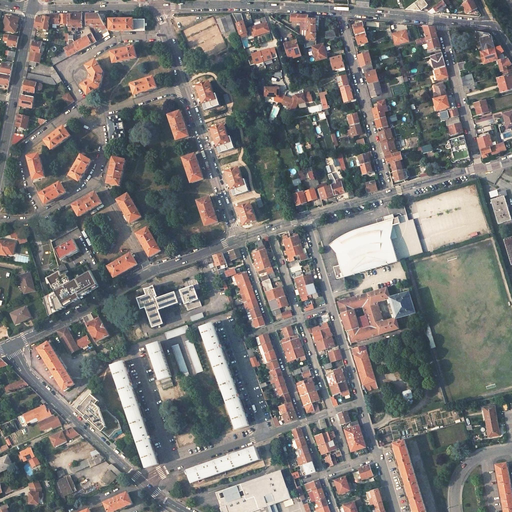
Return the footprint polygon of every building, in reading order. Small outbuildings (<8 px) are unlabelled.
[(428,6),(423,0),(419,0),(405,10),(420,12),(428,6)] [(472,0),(466,0),(465,1),(466,4),(463,5),(469,16),(479,17),(480,14),(477,10),(475,5),(472,0)] [(437,12),(440,10),(445,7),(446,6),(443,2),(428,12),(427,12),(433,13),(437,12)] [(248,36),(254,34),(255,37),(270,32),(265,18),(254,22),(256,27),(247,30),(242,14),(233,14),(238,24),(238,25),(243,42),(246,41),(245,38),(248,37),(248,36)] [(50,26),(69,25),(68,15),(62,15),(38,16),(36,28),(48,32),(50,26)] [(78,29),(82,29),(82,15),(75,15),(68,15),(69,25),(69,29),(78,29)] [(92,15),(87,15),(87,27),(101,27),(103,31),(106,29),(102,20),(99,15),(92,15)] [(308,16),(291,15),(290,22),(301,22),(308,23),(308,16)] [(225,37),(236,33),(229,16),(217,21),(222,35),(225,37)] [(308,23),(301,22),(300,35),(303,37),(306,48),(316,46),(316,41),(307,41),(307,39),(316,39),(317,26),(319,26),(319,23),(317,23),(317,17),(308,16),(308,23)] [(16,33),(18,19),(6,17),(3,30),(16,33)] [(145,20),(109,20),(109,31),(127,31),(145,31),(145,20)] [(365,34),(362,24),(354,26),(356,36),(365,34)] [(428,42),(438,39),(435,28),(426,27),(423,27),(428,42)] [(107,31),(106,29),(103,31),(93,36),(97,42),(109,35),(107,31)] [(334,30),(324,32),(326,39),(336,37),(334,30)] [(407,31),(392,35),(395,45),(409,41),(407,31)] [(484,52),(495,49),(492,37),(490,37),(489,34),(485,33),(479,33),(484,52)] [(365,34),(356,36),(359,46),(368,43),(365,34)] [(19,38),(10,36),(5,35),(4,41),(8,42),(8,45),(17,47),(19,38)] [(73,40),(69,41),(69,48),(65,50),(66,52),(69,58),(97,42),(93,36),(93,35),(76,45),(73,40)] [(229,35),(224,37),(228,47),(233,45),(229,35)] [(439,44),(438,39),(428,42),(430,48),(428,48),(429,52),(440,48),(439,44)] [(297,41),(285,45),(289,58),(294,56),(294,55),(301,53),(297,41)] [(31,52),(41,54),(42,44),(33,42),(31,52)] [(327,58),(326,54),(327,54),(324,44),(313,47),(317,61),(327,58)] [(130,48),(112,53),(114,64),(138,59),(137,54),(135,47),(130,48)] [(276,48),(261,52),(264,62),(279,57),(276,48)] [(487,64),(498,61),(495,49),(484,52),(487,64)] [(35,64),(41,65),(43,54),(41,54),(31,52),(31,53),(29,62),(35,64)] [(54,66),(69,58),(66,52),(51,60),(53,63),(54,66)] [(248,57),(250,66),(264,62),(261,52),(255,54),(255,55),(248,57)] [(369,54),(358,56),(360,62),(370,59),(369,54)] [(435,71),(446,68),(442,55),(436,56),(431,58),(435,71)] [(341,56),(331,59),(334,70),(337,69),(338,73),(345,71),(341,56)] [(374,71),(370,59),(360,62),(363,74),(366,73),(374,71)] [(505,76),(509,75),(508,69),(511,65),(511,64),(511,63),(509,59),(499,62),(502,73),(504,72),(505,76)] [(83,86),(89,96),(90,95),(101,88),(104,74),(99,64),(97,61),(87,67),(89,69),(92,76),(91,81),(83,86)] [(466,62),(458,64),(460,72),(468,70),(466,62)] [(13,65),(3,63),(1,73),(11,76),(13,65)] [(446,68),(435,71),(438,81),(448,78),(446,68)] [(376,70),(374,71),(366,73),(369,85),(380,82),(376,70)] [(0,76),(0,83),(9,86),(11,76),(1,73),(0,76)] [(53,80),(26,74),(25,81),(55,87),(62,82),(56,73),(51,76),(53,80)] [(464,87),(475,84),(472,75),(462,78),(464,87)] [(341,76),(339,77),(339,78),(338,78),(341,89),(349,86),(347,76),(342,77),(341,76)] [(511,76),(498,80),(502,93),(511,90),(511,76)] [(146,92),(158,88),(156,84),(154,77),(131,85),(133,91),(135,96),(146,92)] [(216,99),(210,81),(197,86),(200,95),(203,104),(204,103),(216,99)] [(36,84),(25,82),(23,91),(34,94),(35,93),(35,90),(39,91),(40,91),(42,90),(43,87),(42,85),(36,84)] [(383,93),(380,82),(369,85),(372,96),(383,93)] [(443,83),(434,86),(436,93),(434,94),(435,100),(447,96),(443,83)] [(472,90),(473,91),(479,89),(477,83),(475,84),(464,87),(465,91),(472,90)] [(349,86),(341,89),(345,102),(353,100),(349,86)] [(286,97),(281,94),(280,94),(280,88),(266,87),(266,97),(276,97),(280,97),(280,101),(284,102),(286,97)] [(283,104),(285,105),(288,107),(288,108),(289,111),(292,112),(295,111),(299,104),(313,100),(312,95),(311,95),(310,92),(297,96),(297,97),(294,98),(293,101),(286,97),(284,102),(283,104)] [(323,93),(320,94),(325,110),(328,109),(329,109),(325,96),(330,95),(329,92),(323,93)] [(66,102),(69,106),(75,102),(69,93),(63,98),(66,102)] [(35,98),(22,95),(20,107),(32,109),(35,98)] [(450,108),(447,96),(435,100),(434,100),(438,111),(450,108)] [(218,98),(204,103),(206,110),(221,105),(218,98)] [(379,109),(373,110),(373,111),(376,121),(386,118),(385,114),(388,113),(384,101),(378,102),(379,109)] [(486,101),(475,104),(478,116),(490,113),(486,101)] [(449,112),(443,114),(445,120),(451,119),(451,118),(454,117),(454,118),(459,117),(457,109),(448,111),(449,112)] [(354,111),(348,113),(352,126),(360,124),(357,114),(355,114),(354,111)] [(511,111),(503,114),(507,129),(511,128),(511,127),(511,111)] [(178,141),(190,137),(186,124),(181,112),(170,116),(178,141)] [(29,117),(18,115),(16,127),(27,129),(29,117)] [(386,118),(376,121),(378,128),(378,130),(389,127),(388,124),(398,121),(397,115),(386,118)] [(111,140),(126,138),(125,130),(124,125),(122,116),(108,119),(109,127),(108,127),(109,130),(109,133),(110,133),(111,140)] [(449,121),(451,126),(461,123),(459,118),(449,121)] [(451,126),(449,126),(452,136),(463,133),(463,131),(461,123),(451,126)] [(360,124),(352,126),(354,136),(363,134),(360,124)] [(230,143),(225,125),(212,129),(215,138),(218,147),(219,146),(230,143)] [(68,131),(65,127),(54,134),(46,141),(52,150),(71,136),(68,131)] [(392,130),(379,133),(383,145),(395,142),(396,142),(395,138),(394,138),(392,130)] [(12,147),(25,138),(14,136),(12,147)] [(464,136),(450,140),(451,145),(448,146),(447,147),(447,148),(448,149),(449,149),(452,148),(454,154),(455,159),(454,160),(453,161),(453,162),(453,163),(459,161),(464,160),(470,158),(466,144),(464,136)] [(491,144),(490,138),(479,141),(481,151),(490,148),(496,147),(495,143),(491,144)] [(358,148),(365,146),(363,139),(356,141),(358,148)] [(230,143),(219,146),(221,153),(235,148),(233,142),(230,143)] [(386,157),(399,153),(398,150),(397,150),(395,142),(383,145),(386,157)] [(424,154),(434,151),(433,144),(423,147),(424,154)] [(503,144),(496,147),(490,148),(491,154),(491,156),(505,152),(503,144)] [(490,148),(481,151),(484,159),(488,158),(487,155),(491,154),(490,148)] [(391,163),(393,173),(406,170),(404,162),(401,163),(400,161),(403,160),(401,153),(399,153),(386,157),(388,164),(391,163)] [(34,179),(45,177),(39,154),(34,155),(28,157),(31,167),(34,179)] [(200,168),(196,154),(184,159),(192,184),(204,180),(200,168)] [(360,156),(362,165),(371,163),(368,154),(360,156)] [(87,169),(91,161),(81,155),(70,175),(80,181),(87,169)] [(126,160),(114,158),(111,171),(108,183),(120,186),(126,160)] [(372,174),(373,177),(376,176),(376,172),(374,173),(371,163),(362,165),(365,176),(372,174)] [(239,168),(227,172),(229,180),(232,190),(233,190),(245,186),(239,168)] [(406,170),(393,173),(396,183),(406,180),(405,177),(408,176),(406,170)] [(345,193),(343,186),(342,182),(341,179),(336,180),(337,183),(332,185),(336,196),(345,193)] [(369,193),(378,190),(376,181),(367,184),(369,193)] [(61,182),(40,194),(46,204),(57,198),(66,192),(61,182)] [(322,200),(336,196),(332,185),(327,187),(326,183),(319,185),(317,185),(322,200)] [(245,186),(233,190),(235,197),(250,192),(247,185),(245,186)] [(316,189),(306,192),(309,201),(319,198),(316,189)] [(498,224),(511,220),(505,196),(506,195),(506,194),(506,193),(506,192),(505,192),(505,191),(503,191),(501,192),(500,193),(500,194),(500,195),(500,197),(491,200),(498,224)] [(103,203),(96,192),(85,199),(74,205),(80,216),(103,203)] [(307,202),(304,192),(295,194),(298,204),(307,202)] [(131,222),(142,216),(129,193),(118,200),(123,209),(131,222)] [(210,197),(198,201),(206,226),(218,222),(214,210),(210,197)] [(257,222),(251,204),(239,208),(241,216),(245,226),(257,222)] [(340,238),(334,242),(340,266),(334,267),(337,280),(404,260),(403,260),(424,253),(414,219),(409,221),(401,224),(399,218),(364,228),(363,228),(360,229),(355,230),(351,232),(347,234),(340,238)] [(75,221),(49,235),(50,238),(51,242),(78,228),(75,221)] [(24,228),(11,232),(13,238),(15,237),(16,239),(19,238),(21,244),(28,242),(25,230),(24,228)] [(162,251),(149,228),(138,235),(145,246),(151,257),(162,251)] [(290,235),(289,231),(286,232),(287,236),(282,238),(286,250),(294,248),(291,238),(290,235)] [(294,248),(302,245),(298,235),(293,235),(294,237),(291,238),(294,248)] [(511,235),(503,239),(511,265),(511,264),(511,235)] [(8,253),(13,254),(16,244),(1,240),(0,245),(0,253),(7,255),(8,253)] [(74,240),(56,250),(62,260),(80,251),(74,240)] [(262,240),(257,242),(259,245),(261,251),(264,260),(269,258),(273,257),(272,253),(268,254),(265,247),(262,240)] [(297,257),(300,256),(302,261),(307,260),(306,254),(305,254),(302,245),(294,248),(297,257)] [(231,255),(233,260),(242,257),(239,248),(227,252),(228,256),(231,255)] [(294,258),(297,257),(294,248),(286,250),(291,262),(295,261),(294,258)] [(256,262),(264,260),(261,251),(253,254),(256,262)] [(224,253),(213,257),(216,264),(216,265),(218,268),(228,265),(226,259),(224,253)] [(273,270),(269,258),(264,260),(267,269),(268,271),(268,272),(273,270)] [(259,272),(267,269),(264,260),(256,262),(259,272)] [(69,273),(65,265),(59,268),(60,271),(62,277),(67,274),(69,273)] [(218,270),(223,282),(225,281),(228,280),(226,277),(237,273),(235,269),(225,273),(224,269),(218,270)] [(93,292),(100,288),(91,271),(72,282),(67,274),(62,277),(60,271),(52,276),(51,275),(46,278),(48,284),(51,283),(56,291),(44,298),(49,317),(58,312),(58,311),(65,307),(66,308),(74,303),(74,302),(81,298),(81,299),(86,296),(86,295),(93,291),(93,292)] [(312,272),(306,274),(307,277),(304,278),(307,287),(316,284),(312,272)] [(25,294),(36,291),(31,273),(20,276),(25,294)] [(242,284),(250,281),(248,274),(239,276),(239,277),(241,283),(242,284)] [(198,291),(202,289),(199,278),(189,282),(191,288),(159,299),(159,298),(160,297),(156,287),(151,290),(146,290),(148,297),(139,300),(143,310),(147,309),(154,328),(166,324),(161,311),(187,302),(189,311),(203,306),(198,291)] [(307,287),(304,278),(296,280),(299,290),(307,287)] [(269,301),(277,299),(274,290),(271,291),(269,284),(272,283),(270,279),(263,282),(269,301)] [(252,286),(250,281),(242,284),(245,294),(254,291),(252,286)] [(319,296),(316,284),(307,287),(310,296),(312,295),(314,295),(315,298),(319,296)] [(283,287),(274,290),(277,299),(286,296),(284,290),(283,287)] [(310,296),(307,287),(299,290),(300,295),(303,302),(309,300),(308,297),(310,296)] [(351,343),(400,329),(397,319),(416,314),(410,293),(391,298),(388,288),(339,302),(340,305),(350,339),(351,343)] [(254,291),(245,294),(242,295),(245,303),(248,302),(257,299),(255,295),(254,291)] [(289,305),(286,296),(277,299),(280,308),(289,305)] [(257,299),(248,302),(251,311),(259,308),(258,304),(257,299)] [(273,310),(280,308),(277,299),(269,301),(273,310)] [(307,311),(314,309),(312,301),(307,303),(308,307),(306,307),(307,311)] [(16,324),(32,317),(27,306),(11,312),(16,324)] [(259,308),(251,311),(254,320),(263,317),(261,313),(259,308)] [(96,342),(110,335),(101,317),(99,317),(96,311),(84,317),(96,342)] [(193,322),(205,317),(203,313),(191,317),(193,322)] [(257,328),(266,325),(264,321),(263,317),(254,320),(257,328)] [(237,429),(249,425),(248,422),(242,406),(236,386),(229,369),(223,350),(216,330),(213,323),(201,327),(237,429)] [(323,330),(321,331),(324,340),(332,337),(328,323),(324,325),(322,326),(323,330)] [(69,331),(71,330),(69,325),(67,326),(58,331),(70,354),(91,342),(88,335),(79,340),(77,338),(74,340),(69,331)] [(188,325),(165,333),(168,339),(190,332),(188,325)] [(321,331),(319,325),(312,328),(317,342),(324,340),(321,331)] [(287,327),(290,337),(294,349),(302,347),(305,346),(301,334),(295,336),(292,326),(287,327)] [(268,333),(260,336),(263,344),(271,341),(269,337),(268,333)] [(286,352),(294,349),(290,337),(282,340),(283,343),(286,352)] [(335,347),(332,337),(324,340),(327,349),(335,347)] [(193,341),(192,338),(186,340),(197,372),(203,369),(193,341)] [(320,352),(327,349),(324,340),(317,342),(320,352)] [(271,341),(263,344),(266,353),(274,350),(273,346),(271,341)] [(65,390),(76,384),(50,342),(38,349),(65,390)] [(172,377),(160,342),(148,346),(150,350),(157,373),(160,381),(172,377)] [(179,342),(172,344),(183,376),(190,374),(179,342)] [(365,345),(353,349),(366,392),(378,388),(365,345)] [(298,359),(301,358),(306,356),(302,347),(294,349),(298,359)] [(95,349),(89,353),(97,367),(81,384),(83,385),(78,390),(81,393),(105,368),(95,349)] [(295,359),(298,359),(294,349),(286,352),(289,361),(290,361),(295,359)] [(276,355),(274,350),(266,353),(268,360),(265,361),(263,362),(264,364),(265,364),(277,359),(276,355)] [(340,350),(329,353),(331,363),(342,359),(340,350)] [(0,366),(8,364),(1,358),(0,358),(0,366)] [(269,364),(272,371),(280,368),(279,364),(277,359),(265,364),(266,365),(269,364)] [(126,366),(124,361),(112,365),(146,468),(158,464),(155,453),(149,437),(144,420),(138,402),(132,385),(126,366)] [(275,379),(283,376),(282,372),(280,368),(272,371),(275,379)] [(345,381),(341,369),(334,371),(335,374),(338,383),(345,381)] [(310,370),(302,372),(304,378),(308,377),(309,378),(311,378),(310,376),(312,376),(310,370)] [(338,383),(335,374),(332,375),(331,373),(327,374),(331,385),(338,383)] [(284,380),(283,376),(275,379),(277,387),(286,384),(284,380)] [(10,385),(12,390),(28,384),(23,380),(10,385)] [(311,385),(307,386),(309,393),(317,390),(314,381),(310,382),(311,385)] [(349,392),(345,381),(338,383),(341,392),(344,391),(345,394),(349,392)] [(334,395),(341,392),(338,383),(331,385),(334,395)] [(286,384),(277,387),(280,395),(289,392),(287,388),(286,384)] [(309,393),(307,386),(304,387),(303,384),(299,386),(300,389),(299,389),(302,395),(309,393)] [(309,393),(316,412),(320,411),(318,404),(315,405),(314,402),(315,401),(316,403),(321,401),(317,390),(309,393)] [(413,402),(414,401),(413,399),(415,397),(413,391),(411,390),(405,392),(404,394),(406,400),(408,400),(409,403),(410,403),(410,404),(411,404),(412,404),(413,404),(414,403),(413,402)] [(290,397),(289,392),(280,395),(284,405),(292,402),(290,397)] [(316,412),(309,393),(302,395),(308,413),(311,412),(312,414),(316,412)] [(89,419),(111,439),(117,432),(122,431),(119,420),(107,409),(105,405),(100,407),(98,399),(92,394),(82,405),(81,404),(77,409),(85,416),(84,417),(88,421),(89,419)] [(293,406),(292,402),(284,405),(280,406),(279,406),(282,415),(283,414),(295,410),(293,406)] [(46,410),(43,405),(42,406),(23,414),(26,422),(36,417),(38,421),(51,415),(48,409),(46,410)] [(488,423),(499,421),(498,414),(497,414),(495,407),(485,408),(488,423)] [(295,410),(283,414),(286,422),(298,419),(296,414),(295,410)] [(350,421),(358,419),(356,415),(350,418),(348,411),(339,414),(343,424),(350,421)] [(52,417),(51,415),(38,421),(37,422),(41,430),(51,426),(53,429),(59,426),(58,423),(59,422),(57,416),(54,418),(54,416),(52,417)] [(325,418),(319,420),(322,429),(328,427),(325,418)] [(358,419),(350,421),(352,428),(346,430),(353,452),(366,447),(358,419)] [(500,428),(499,421),(488,423),(491,438),(500,436),(499,428),(500,428)] [(291,439),(291,440),(295,439),(304,436),(302,431),(301,427),(292,430),(295,437),(291,439)] [(66,429),(53,435),(58,447),(67,443),(66,441),(77,436),(74,428),(67,431),(66,429)] [(331,430),(324,433),(327,442),(334,440),(333,437),(336,436),(335,432),(332,433),(331,430)] [(198,441),(196,432),(177,435),(179,445),(198,441)] [(327,442),(324,433),(316,435),(319,445),(327,442)] [(296,440),(298,447),(307,444),(305,439),(304,436),(295,439),(291,440),(292,442),(296,440)] [(337,449),(334,440),(327,442),(330,451),(337,449)] [(427,511),(406,441),(395,444),(397,450),(403,470),(408,489),(415,511),(427,511)] [(322,454),(330,451),(327,442),(319,445),(322,454)] [(308,448),(307,444),(298,447),(294,448),(295,452),(299,450),(301,455),(310,452),(308,448)] [(34,455),(31,447),(21,452),(25,460),(29,458),(32,466),(39,463),(35,455),(34,455)] [(192,483),(260,459),(256,447),(250,449),(235,454),(216,461),(199,467),(187,471),(192,483)] [(311,456),(310,452),(301,455),(297,457),(298,459),(300,458),(300,457),(301,456),(304,464),(313,461),(311,456)] [(8,454),(0,457),(0,470),(4,469),(4,470),(13,465),(8,454)] [(100,454),(70,467),(72,472),(89,465),(90,467),(97,464),(96,462),(102,459),(100,454)] [(329,466),(334,465),(332,457),(331,455),(326,457),(329,466)] [(314,466),(313,461),(304,464),(300,465),(302,472),(306,470),(307,474),(316,471),(314,466)] [(120,479),(125,475),(112,463),(107,467),(110,469),(116,475),(120,479)] [(511,511),(511,484),(508,464),(498,467),(500,475),(506,510),(506,511),(511,511)] [(369,465),(356,469),(357,474),(360,473),(362,479),(373,475),(369,465)] [(116,475),(110,469),(100,479),(106,485),(109,484),(116,475)] [(63,470),(57,473),(60,478),(66,476),(63,470)] [(241,484),(222,490),(223,492),(225,496),(220,498),(222,503),(223,502),(224,505),(221,506),(220,507),(221,511),(243,511),(250,510),(250,511),(259,508),(258,506),(266,503),(275,500),(275,502),(288,498),(288,499),(291,498),(288,488),(287,489),(281,471),(282,471),(281,470),(266,475),(269,482),(263,484),(262,481),(261,480),(260,480),(260,479),(259,479),(241,485),(241,484)] [(72,481),(70,476),(66,478),(67,479),(58,483),(64,497),(77,491),(74,485),(70,487),(68,483),(72,481)] [(350,490),(346,477),(336,480),(338,486),(337,486),(340,493),(350,490)] [(319,479),(305,483),(307,489),(312,487),(313,490),(322,487),(320,483),(319,479)] [(42,489),(40,483),(39,484),(37,480),(29,484),(31,488),(31,492),(30,493),(30,504),(39,504),(39,497),(39,493),(42,493),(42,489)] [(14,484),(4,488),(6,494),(17,489),(14,484)] [(322,487),(313,490),(315,497),(312,498),(313,501),(325,497),(324,492),(322,487)] [(381,495),(379,488),(372,490),(369,491),(371,498),(374,497),(376,504),(383,501),(381,495)] [(223,502),(222,503),(220,498),(219,493),(223,492),(222,490),(216,493),(221,506),(224,505),(223,502)] [(105,503),(104,502),(89,508),(90,509),(83,511),(112,511),(132,503),(128,493),(105,503)] [(326,501),(325,497),(313,501),(314,504),(317,503),(318,506),(316,507),(315,508),(315,509),(319,508),(328,505),(326,501)] [(278,511),(275,502),(275,500),(266,503),(269,511),(278,511)] [(357,511),(354,501),(344,505),(346,511),(347,511),(357,511)] [(386,511),(383,501),(376,504),(378,511),(386,511)]
